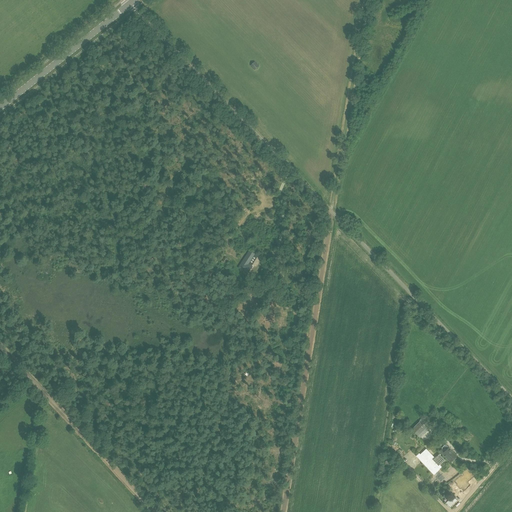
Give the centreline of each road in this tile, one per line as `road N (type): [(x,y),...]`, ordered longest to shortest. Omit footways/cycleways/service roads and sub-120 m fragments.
road 1 (unclassified): [(511,399),(130,3)]
road 2 (track): [(365,0),(281,511)]
road 3 (track): [(0,347),(156,511)]
road 4 (unknown): [(153,26),(119,42),(0,141)]
road 5 (tertiary): [(0,107),(130,3)]
